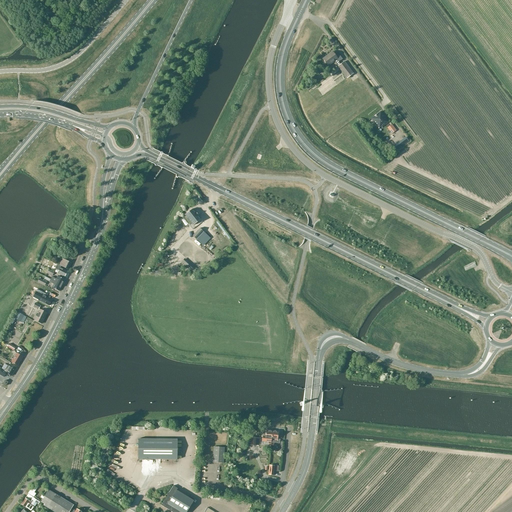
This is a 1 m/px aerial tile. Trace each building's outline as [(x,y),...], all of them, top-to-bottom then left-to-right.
[(334,62),(337,60),(338,63),(343,59),(339,54),(336,56),(332,51),(329,54),(329,55),(323,59),(328,67),(334,62)] [(347,78),(353,73),(344,61),(338,67),(347,78)] [(381,126),(382,127),(388,122),(380,112),(371,119),(378,128),(381,126)] [(392,134),(396,130),(392,124),(387,128),(392,134)] [(192,209),(185,215),(192,224),(193,225),(201,220),(198,216),(198,215),(196,213),(192,209)] [(200,228),(193,236),(196,239),(204,232),(200,228)] [(62,258),(59,265),(68,270),(72,263),(62,258)] [(183,260),(180,263),(193,274),(196,271),(183,260)] [(57,264),(55,269),(58,270),(57,273),(65,278),(68,271),(62,269),(63,267),(60,266),(57,264)] [(52,277),(50,279),(62,285),(65,280),(58,276),(56,279),(52,277)] [(50,279),(49,282),(53,284),(52,287),(59,291),(62,285),(50,279)] [(50,297),(48,295),(48,296),(37,290),(37,291),(36,290),(33,297),(38,300),(49,306),(50,305),(51,306),(52,303),(53,301),(52,300),(50,298),(50,297)] [(36,316),(34,320),(41,324),(47,313),(40,309),(38,313),(37,313),(36,315),(36,316)] [(18,312),(15,317),(21,320),(24,316),(18,312)] [(16,353),(11,362),(18,366),(23,357),(16,353)] [(0,374),(4,377),(6,373),(12,376),(16,368),(11,365),(10,367),(8,365),(6,369),(4,368),(3,369),(0,367),(0,374)] [(268,445),(271,445),(272,431),(266,430),(265,436),(262,436),(262,441),(265,441),(268,442),(268,445)] [(273,443),(279,443),(280,439),(277,439),(278,432),(272,431),(271,445),(273,445),(273,443)] [(177,439),(138,439),(138,459),(176,459),(177,439)] [(212,462),(220,463),(224,463),(225,447),(213,447),(212,462)] [(36,496),(38,492),(36,491),(40,485),(36,482),(30,492),(36,496)] [(173,486),(161,505),(172,511),(186,511),(194,499),(190,496),(188,498),(176,490),(177,488),(173,486)] [(74,511),(75,511),(71,509),(74,505),(49,490),(41,502),(45,504),(44,505),(54,511),(74,511)] [(27,496),(21,504),(31,511),(34,507),(30,505),(31,502),(32,500),(27,496)]
